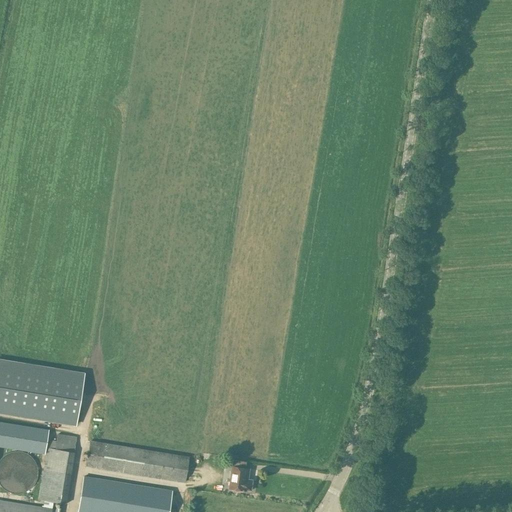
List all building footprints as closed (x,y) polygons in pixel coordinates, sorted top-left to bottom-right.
[(0,412),(76,424),(84,375),(0,360),(0,412)] [(86,466),(184,483),(193,432),(94,415),(86,466)] [(0,421),(0,447),(44,454),(49,430),(0,421)] [(50,440),(49,448),(46,448),(38,500),(66,504),(74,452),(77,437),(57,434),(56,441),(50,440)] [(252,480),(248,480),(250,469),(246,468),(247,462),(233,460),(233,466),(229,488),(247,491),(247,490),(251,490),(252,480)] [(168,511),(170,504),(171,491),(137,485),(135,498),(133,498),(136,485),(124,482),(83,476),(77,511),(168,511)] [(0,511),(51,511),(52,508),(0,499),(0,511)]
